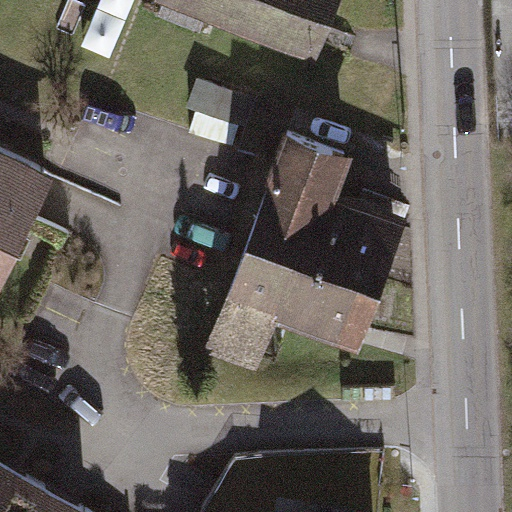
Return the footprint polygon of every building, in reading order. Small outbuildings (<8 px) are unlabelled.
[(113,55),(138,0),(110,0),(90,45),(113,55)] [(249,21),(314,48),(334,0),(162,0),(161,5),(188,16),(194,0),(196,0),(228,13),(223,25),(244,33),(249,21)] [(289,129),(252,228),(375,274),(395,221),(327,196),(344,150),(289,129)] [(0,261),(45,167),(0,145),(0,261)] [(356,326),(375,274),(252,228),(212,336),(255,352),(276,296),(356,326)] [(0,511),(84,511),(86,509),(0,456),(0,511)]
